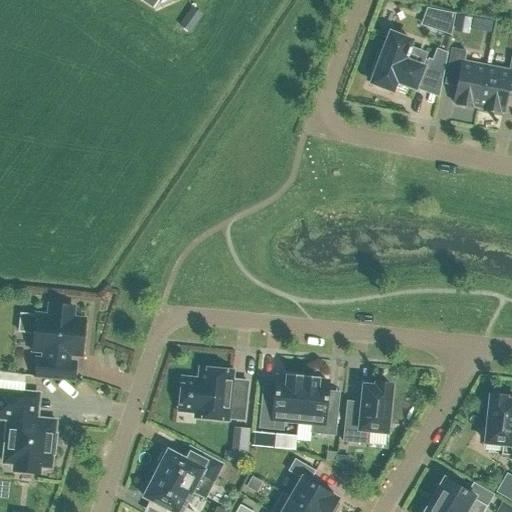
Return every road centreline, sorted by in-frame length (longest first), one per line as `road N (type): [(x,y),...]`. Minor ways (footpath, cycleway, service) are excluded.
road 1 (residential): [(465,347),(163,316)]
road 2 (residential): [(99,511),(163,316)]
road 3 (residential): [(321,130),(511,165)]
road 4 (residential): [(381,511),(461,372),(465,347)]
road 5 (residential): [(321,130),(322,102),(362,0)]
